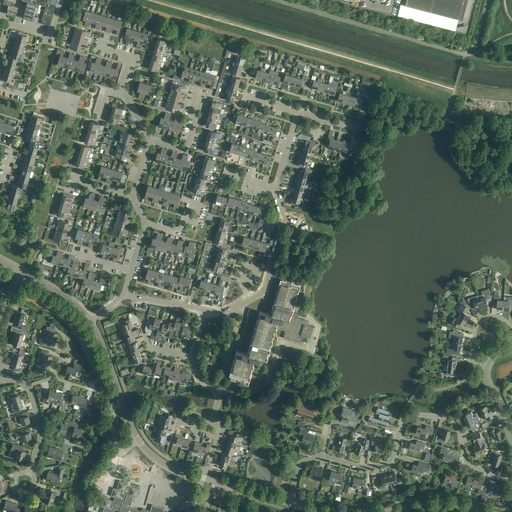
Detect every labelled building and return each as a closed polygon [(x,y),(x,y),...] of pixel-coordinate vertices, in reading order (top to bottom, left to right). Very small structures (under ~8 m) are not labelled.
[(406,0),(405,5),(430,11),(459,19),(463,0),(406,0)] [(415,17),(415,14),(425,16),(425,13),(404,8),(402,14),(415,17)] [(84,25),(87,26),(91,12),(85,10),(83,19),(86,20),(84,25)] [(91,22),(94,22),(96,13),(91,12),(87,26),(90,26),(91,22)] [(101,25),(104,25),(107,16),(101,15),(97,29),(100,29),(101,25)] [(112,28),(115,28),(117,19),(112,18),(108,32),(111,33),(112,28)] [(123,21),(117,19),(115,28),(117,29),(116,34),(119,35),(123,21)] [(460,20),(458,28),(471,31),(473,23),(460,20)] [(75,28),(74,33),(84,36),(85,33),(89,34),(90,32),(75,28)] [(126,43),(128,43),(132,29),(127,28),(124,37),(127,38),(126,43)] [(132,39),(135,40),(138,31),(132,29),(128,43),(131,44),(132,39)] [(148,34),(143,32),(139,46),(142,47),(143,42),(146,43),(148,34)] [(17,33),(15,39),(24,42),(26,36),(17,33)] [(74,33),(72,38),(87,42),(88,40),(83,38),(84,36),(74,33)] [(152,40),(151,42),(166,46),(168,41),(158,38),(157,41),(152,40)] [(15,39),(14,45),(23,47),(24,42),(15,39)] [(156,46),(155,49),(165,51),(166,46),(151,42),(151,45),(156,46)] [(71,43),(69,48),(84,52),(85,50),(80,48),(81,46),(71,43)] [(14,45),(12,51),(21,53),(23,47),(14,45)] [(60,55),(57,65),(63,66),(65,57),(63,56),(64,51),(58,49),(56,54),(60,55)] [(12,51),(10,56),(10,57),(17,59),(19,59),(21,53),(12,51)] [(153,56),(152,59),(162,61),(163,56),(149,52),(148,55),(153,56)] [(69,53),(68,58),(65,57),(63,66),(68,68),(72,54),(69,53)] [(232,61),(235,61),(235,62),(243,64),(245,58),(237,56),(234,55),(233,58),(232,61)] [(8,56),(6,62),(15,64),(17,59),(10,57),(10,56),(8,56)] [(80,56),(79,61),(76,60),(73,69),(79,71),(82,57),(80,56)] [(84,62),(85,58),(82,57),(79,71),(84,72),(87,63),(84,62)] [(92,62),(89,71),(95,72),(99,58),(96,58),(95,62),(92,62)] [(100,74),(106,75),(110,62),(107,61),(106,65),(103,65),(100,74)] [(6,62),(4,68),(13,70),(15,64),(6,62)] [(146,62),(145,65),(150,66),(149,69),(159,72),(160,66),(146,62)] [(235,62),(233,67),(241,70),(243,64),(235,62)] [(116,69),(114,68),(111,77),(116,79),(120,65),(117,64),(116,69)] [(185,76),(187,77),(190,68),(184,66),(180,80),(183,81),(185,76)] [(240,76),(241,70),(233,67),(231,73),(240,76)] [(261,80),(263,72),(263,71),(264,68),(261,67),(260,71),(257,70),(255,78),(261,80)] [(4,68),(3,73),(12,76),(13,70),(4,68)] [(195,79),(198,80),(200,71),(195,69),(191,83),(194,84),(195,79)] [(206,70),(206,72),(202,86),(204,87),(206,82),(208,83),(211,74),(212,71),(206,70)] [(269,73),(266,81),(272,83),(275,72),(270,70),(269,73)] [(261,80),(266,81),(269,73),(263,72),(261,80)] [(281,77),(278,76),(278,73),(275,72),(272,83),(278,85),(281,77)] [(3,73),(1,79),(10,82),(12,76),(3,73)] [(216,75),(211,74),(208,83),(211,84),(209,89),(212,89),(216,75)] [(283,83),(289,84),(291,76),(285,74),(283,83)] [(232,76),(231,79),(228,78),(227,81),(239,84),(240,78),(232,76)] [(289,84),(294,86),(297,78),(291,76),(289,84)] [(303,79),(297,78),(294,86),(300,88),(301,84),(307,86),(309,81),(303,79)] [(309,87),(311,88),(317,90),(320,79),(318,78),(317,81),(311,79),(309,87)] [(323,80),(320,79),(317,90),(323,92),(325,84),(322,82),(323,80)] [(230,85),(229,88),(237,90),(239,84),(227,81),(226,84),(230,85)] [(328,84),(325,84),(323,92),(329,93),(332,82),(329,81),(328,84)] [(139,97),(141,97),(145,83),(140,82),(137,91),(140,92),(139,97)] [(335,95),(337,87),(338,84),(332,82),(329,93),(335,95)] [(145,93),(148,94),(151,85),(145,83),(141,97),(144,98),(145,93)] [(172,83),(170,88),(181,91),(181,88),(186,89),(187,87),(172,83)] [(156,86),(151,85),(148,94),(150,95),(149,100),(152,100),(156,86)] [(170,88),(169,93),(184,97),(185,95),(180,93),(181,91),(170,88)] [(229,88),(227,94),(235,96),(237,90),(229,88)] [(343,103),(349,104),(351,96),(348,95),(349,93),(346,92),(345,94),(343,103)] [(337,101),(343,103),(345,94),(340,93),(337,101)] [(234,102),(235,96),(227,94),(225,99),(234,102)] [(349,104),(355,106),(358,96),(355,95),(354,97),(351,96),(349,104)] [(360,97),(358,96),(355,106),(361,108),(363,99),(360,98),(360,97)] [(168,98),(166,103),(181,107),(182,105),(177,103),(178,101),(168,98)] [(212,103),(212,106),(222,109),(223,103),(208,99),(207,102),(212,103)] [(113,102),(112,105),(108,104),(108,107),(113,108),(112,111),(122,114),(123,109),(119,107),(119,104),(113,102)] [(181,107),(166,103),(165,108),(171,110),(170,112),(174,113),(175,108),(180,109),(181,107)] [(209,113),(209,116),(219,118),(220,114),(205,109),(205,112),(209,113)] [(158,126),(164,128),(168,114),(165,113),(164,118),(161,117),(159,117),(157,122),(160,123),(158,126)] [(119,124),(120,119),(105,114),(105,117),(110,118),(109,121),(119,124)] [(232,120),(236,121),(235,123),(241,124),(243,116),(237,114),(237,115),(234,114),(232,120)] [(44,118),(41,117),(32,115),(30,121),(39,123),(40,120),(43,121),(44,118)] [(169,130),(174,131),(179,117),(176,116),(175,121),(172,120),(169,130)] [(241,124),(247,126),(249,118),(243,116),(241,124)] [(181,118),(179,117),(174,131),(180,133),(183,123),(180,123),(181,118)] [(247,126),(252,128),(252,130),(253,128),(255,120),(249,118),(247,126)] [(202,119),(202,122),(207,123),(206,126),(216,129),(217,123),(202,119)] [(253,128),(258,129),(260,123),(261,121),(255,120),(253,128)] [(30,121),(29,126),(38,129),(39,123),(30,121)] [(85,123),(84,126),(99,130),(101,125),(91,122),(90,125),(85,123)] [(258,131),(264,133),(266,124),(260,123),(258,129),(258,131)] [(13,126),(7,124),(5,133),(10,134),(13,126)] [(266,135),(267,133),(269,134),(272,126),(266,124),(264,133),(263,134),(266,135)] [(29,126),(27,132),(36,135),(38,129),(29,126)] [(88,129),(88,132),(98,135),(99,130),(84,126),(84,128),(88,129)] [(280,132),(277,131),(278,128),(272,126),(269,134),(278,137),(279,136),(280,132)] [(121,131),(120,136),(130,139),(131,136),(135,138),(136,135),(121,131)] [(25,138),(30,139),(34,141),(34,140),(36,135),(27,132),(25,138)] [(207,138),(207,140),(217,143),(218,138),(203,134),(202,136),(207,138)] [(81,138),(86,139),(85,142),(95,145),(96,140),(81,135),(81,138)] [(120,136),(118,141),(133,145),(134,143),(129,141),(130,139),(120,136)] [(334,151),(334,148),(337,140),(336,140),(333,139),(334,137),(328,136),(326,142),(329,143),(328,146),(332,148),(331,150),(334,151)] [(340,153),(341,150),(340,150),(343,142),(339,141),(340,139),(337,138),(336,140),(337,140),(334,148),(338,149),(337,152),(340,153)] [(30,139),(28,145),(37,148),(38,145),(43,146),(44,143),(34,140),(34,141),(30,139)] [(227,150),(229,151),(235,153),(238,145),(235,144),(236,140),(230,139),(227,150)] [(201,142),(200,144),(215,148),(217,143),(207,140),(206,143),(201,142)] [(350,152),(351,149),(348,148),(349,144),(345,143),(346,141),(343,140),(343,142),(340,150),(341,150),(344,151),(344,154),(348,155),(348,158),(351,159),(353,153),(350,152)] [(301,150),(303,150),(311,152),(312,148),(315,149),(317,144),(310,142),(309,145),(305,144),(304,147),(302,147),(301,150)] [(81,147),(80,150),(90,153),(92,147),(77,143),(76,146),(81,147)] [(241,146),(238,145),(235,153),(241,154),(244,144),(241,143),(241,146)] [(200,144),(200,146),(204,148),(203,150),(214,153),(215,148),(200,144)] [(244,144),(241,154),(247,156),(249,148),(243,146),(244,144)] [(28,145),(27,151),(36,153),(37,148),(28,145)] [(117,146),(115,151),(130,155),(131,153),(126,151),(127,149),(117,146)] [(253,147),(252,149),(249,148),(247,156),(252,158),(254,151),(255,151),(255,150),(256,148),(253,147)] [(155,161),(161,163),(165,149),(162,148),(161,153),(158,152),(155,161)] [(299,156),(301,157),(301,156),(309,159),(309,158),(310,155),(313,156),(314,153),(311,152),(303,150),(302,154),(300,153),(299,156)] [(27,151),(25,157),(34,159),(36,153),(27,151)] [(115,151),(114,156),(124,159),(125,156),(129,158),(130,155),(115,151)] [(166,165),(171,166),(175,152),(173,151),(171,156),(169,155),(166,165)] [(252,159),(258,161),(260,153),(255,151),(254,151),(252,158),(252,159)] [(78,157),(78,160),(87,163),(89,158),(74,153),(73,156),(78,157)] [(258,161),(263,163),(266,155),(260,153),(258,161)] [(176,168),(182,169),(186,155),(183,154),(182,159),(179,158),(176,168)] [(187,171),(188,167),(190,168),(192,162),(187,161),(188,156),(186,155),(182,169),(187,171)] [(272,156),(266,155),(263,163),(270,164),(272,156)] [(309,169),(311,162),(312,159),(309,158),(309,159),(301,156),(301,157),(300,159),(299,159),(297,165),(303,167),(303,168),(305,169),(306,168),(309,169)] [(25,157),(23,162),(32,165),(34,159),(25,157)] [(200,158),(199,161),(214,165),(215,160),(205,157),(205,160),(200,158)] [(71,163),(86,168),(87,163),(78,160),(77,162),(72,161),(71,163)] [(203,165),(203,167),(212,170),(214,165),(199,161),(198,163),(203,165)] [(23,162),(22,168),(31,171),(32,165),(23,162)] [(102,176),(104,176),(107,167),(101,166),(97,180),(100,181),(102,176)] [(196,171),(211,175),(212,170),(203,167),(202,170),(197,169),(195,168),(194,170),(196,171)] [(22,168),(20,174),(29,177),(31,171),(22,168)] [(297,176),(299,176),(307,178),(308,175),(311,175),(312,170),(309,169),(306,168),(305,169),(305,171),(300,170),(299,174),(298,173),(297,176)] [(112,179),(115,180),(117,170),(112,169),(108,183),(111,184),(112,179)] [(123,172),(117,170),(115,180),(117,180),(116,185),(119,186),(123,172)] [(200,174),(200,177),(208,180),(209,180),(211,175),(196,171),(196,173),(200,174)] [(20,174),(18,180),(27,182),(29,177),(20,174)] [(192,178),(191,180),(206,185),(208,180),(200,177),(198,176),(197,179),(192,178)] [(311,179),(309,179),(307,178),(299,176),(297,180),(296,179),(295,182),(297,182),(305,185),(305,184),(308,185),(309,182),(310,182),(312,182),(312,180),(311,179)] [(18,180),(17,186),(21,187),(25,188),(27,182),(18,180)] [(196,184),(195,186),(205,190),(206,185),(191,180),(191,182),(196,184)] [(311,187),(307,186),(308,185),(305,184),(305,185),(297,182),(296,186),(294,185),(293,188),(295,189),(303,191),(304,187),(307,188),(309,188),(310,189),(311,187)] [(12,184),(10,190),(19,193),(21,187),(17,186),(12,184)] [(148,195),(151,196),(154,187),(148,185),(144,199),(147,200),(148,195)] [(203,195),(205,190),(195,186),(194,189),(189,188),(188,190),(203,195)] [(152,202),(155,202),(159,188),(154,187),(151,196),(154,197),(152,202)] [(159,198),(161,199),(164,190),(159,188),(155,202),(157,203),(159,198)] [(308,193),(306,192),(306,191),(303,191),(295,189),(294,192),(292,192),(291,194),(293,195),(301,197),(302,193),(305,194),(307,195),(308,193)] [(10,190),(9,196),(17,198),(19,193),(10,190)] [(175,191),(175,193),(172,202),(174,203),(173,208),(176,209),(176,208),(178,208),(181,198),(179,198),(181,192),(175,191)] [(169,202),(172,202),(175,193),(169,192),(165,206),(168,206),(169,202)] [(83,206),(88,208),(92,194),(90,193),(88,198),(86,197),(83,206)] [(57,196),(57,198),(72,203),(73,197),(63,194),(62,197),(57,196)] [(88,208),(94,209),(96,200),(94,199),(95,194),(92,194),(88,208)] [(216,197),(215,197),(213,202),(221,205),(223,196),(217,195),(216,197)] [(304,198),(301,197),(293,195),(292,198),(290,197),(288,203),(295,205),(296,202),(299,203),(300,199),(303,200),(304,198)] [(9,196),(7,202),(16,204),(17,198),(9,196)] [(94,209),(99,211),(103,197),(100,196),(99,201),(96,200),(94,209)] [(227,206),(227,205),(229,198),(223,196),(221,205),(227,206)] [(106,197),(103,197),(99,211),(104,212),(107,203),(104,202),(106,197)] [(227,205),(233,207),(235,198),(229,197),(229,198),(227,205)] [(61,202),(60,205),(70,208),(72,203),(57,198),(56,201),(61,202)] [(233,207),(238,208),(241,200),(235,198),(233,207)] [(238,208),(239,208),(238,211),(240,211),(241,209),(244,210),(246,203),(247,202),(241,200),(238,208)] [(14,210),(16,204),(7,202),(5,208),(14,210)] [(244,211),(249,213),(252,205),(246,203),(244,210),(244,211)] [(249,213),(250,213),(249,218),(250,219),(252,214),(255,215),(258,207),(252,205),(249,213)] [(264,208),(258,207),(255,215),(261,216),(264,208)] [(54,208),(53,210),(58,212),(57,215),(67,218),(69,212),(54,208)] [(119,208),(118,213),(128,216),(129,213),(133,215),(134,212),(119,208)] [(118,213),(116,218),(131,222),(132,220),(127,218),(128,216),(118,213)] [(116,218),(115,223),(125,226),(126,223),(130,225),(131,222),(116,218)] [(58,219),(57,225),(71,229),(72,226),(67,225),(68,222),(58,219)] [(220,222),(219,224),(227,227),(228,227),(231,228),(232,225),(229,224),(228,224),(229,221),(228,221),(221,219),(220,219),(220,222)] [(115,223),(113,228),(128,232),(129,230),(124,229),(125,226),(115,223)] [(229,228),(227,227),(219,224),(217,230),(226,233),(226,230),(228,230),(229,228)] [(77,243),(79,244),(83,230),(84,227),(79,225),(78,229),(75,238),(78,239),(77,243)] [(113,228),(112,233),(122,236),(123,233),(128,235),(128,232),(113,228)] [(55,230),(54,235),(69,239),(69,237),(65,235),(65,233),(55,230)] [(83,240),(86,241),(88,232),(83,230),(79,244),(82,245),(83,240)] [(217,230),(216,236),(224,239),(226,233),(217,230)] [(99,235),(94,233),(90,247),(92,248),(94,243),(97,244),(99,235)] [(153,253),(154,248),(156,248),(160,234),(157,234),(156,238),(153,238),(150,247),(149,246),(147,251),(153,253)] [(68,241),(69,239),(54,235),(52,240),(62,243),(63,240),(68,241)] [(222,244),(224,239),(216,236),(214,242),(222,244)] [(241,245),(247,246),(250,238),(244,236),(241,245)] [(250,238),(247,246),(253,248),(256,240),(252,239),(252,237),(251,236),(250,238)] [(161,250),(166,252),(170,238),(168,237),(166,242),(164,241),(161,250)] [(172,253),(177,255),(181,241),(178,240),(177,245),(174,244),(172,253)] [(253,248),(259,250),(261,241),(256,240),(253,248)] [(185,245),(185,247),(183,254),(188,256),(192,242),(190,241),(188,246),(185,245)] [(267,243),(261,241),(259,250),(265,251),(267,243)] [(188,256),(194,257),(196,248),(193,247),(195,243),(192,242),(188,256)] [(98,252),(100,253),(103,253),(102,258),(105,259),(109,245),(100,243),(98,252)] [(109,255),(111,256),(114,247),(109,245),(105,259),(107,260),(109,255)] [(118,245),(117,248),(114,247),(111,256),(114,257),(112,261),(115,262),(117,255),(120,256),(123,247),(118,245)] [(215,249),(218,250),(218,252),(226,255),(228,249),(219,246),(219,247),(216,246),(215,249)] [(51,263),(57,265),(60,252),(57,251),(56,255),(53,255),(52,254),(53,250),(46,248),(44,256),(47,257),(48,255),(53,257),(51,263)] [(57,265),(63,267),(65,258),(62,257),(63,253),(60,252),(57,265)] [(215,256),(214,257),(224,261),(226,255),(218,252),(216,256),(215,256)] [(63,267),(68,268),(69,266),(72,256),(69,255),(68,259),(65,258),(63,267)] [(211,261),(215,262),(214,264),(223,266),(224,261),(214,257),(214,258),(212,257),(211,261)] [(66,275),(72,276),(77,261),(74,260),(72,267),(69,266),(68,268),(66,275)] [(72,276),(78,278),(81,269),(78,268),(80,262),(77,261),(72,276)] [(78,278),(84,280),(85,277),(87,268),(89,264),(86,263),(84,270),(81,269),(78,278)] [(223,266),(214,264),(212,264),(211,268),(211,270),(212,270),(221,272),(223,266)] [(147,283),(150,284),(154,270),(148,268),(146,277),(148,278),(147,283)] [(154,280),(156,281),(159,271),(154,270),(150,284),(152,285),(154,280)] [(82,286),(88,288),(93,272),(90,271),(88,278),(85,277),(84,280),(82,286)] [(88,288),(94,289),(96,281),(94,280),(96,273),(93,272),(88,288)] [(164,283),(167,284),(170,275),(164,273),(160,287),(163,288),(164,283)] [(107,277),(104,276),(101,275),(99,281),(96,281),(94,289),(100,291),(100,289),(103,290),(105,286),(107,277)] [(238,350),(230,378),(240,380),(239,381),(247,384),(254,359),(261,362),(262,358),(266,359),(275,326),(278,327),(278,329),(285,331),(283,338),(302,343),(304,336),(311,338),(315,327),(307,325),(308,321),(297,318),(298,314),(291,312),(300,281),(291,278),(291,277),(284,275),(272,314),(261,311),(249,353),(238,350)] [(177,287),(178,285),(180,278),(175,276),(171,290),(173,291),(175,286),(177,287)] [(191,279),(186,277),(182,291),(184,292),(186,287),(189,288),(191,279)] [(205,278),(204,281),(201,280),(199,288),(205,290),(207,282),(206,281),(207,279),(205,278)] [(208,280),(207,282),(205,290),(210,291),(213,283),(209,282),(210,281),(208,280)] [(210,291),(216,293),(218,285),(213,283),(210,291)] [(224,287),(218,285),(216,293),(222,295),(224,287)] [(481,291),(481,292),(483,298),(479,299),(482,307),(488,305),(486,299),(489,298),(488,295),(490,295),(488,289),(481,291)] [(494,292),(494,293),(493,302),(497,303),(496,309),(503,310),(503,300),(499,300),(500,293),(499,293),(499,292),(494,292)] [(468,306),(471,304),(474,303),(476,308),(482,307),(479,299),(478,295),(465,299),(466,304),(468,306)] [(511,295),(509,296),(508,297),(508,301),(503,300),(503,310),(509,310),(510,304),(511,304),(511,295)] [(462,305),(461,306),(458,311),(461,313),(459,316),(466,320),(469,315),(464,312),(466,309),(469,308),(463,300),(460,303),(462,305)] [(258,316),(260,308),(253,307),(251,315),(258,316)] [(25,317),(26,314),(27,310),(22,308),(20,312),(16,311),(15,317),(22,319),(23,316),(25,317)] [(462,325),(466,320),(459,316),(454,313),(451,318),(452,319),(451,322),(456,325),(458,322),(462,325)] [(21,326),(22,319),(15,317),(13,323),(21,326)] [(155,327),(158,328),(159,325),(161,319),(155,318),(154,320),(151,319),(149,328),(154,330),(155,327)] [(122,325),(124,331),(131,328),(132,328),(129,319),(122,322),(123,324),(122,325)] [(175,333),(181,335),(184,326),(181,325),(181,322),(176,321),(175,323),(173,329),(173,330),(176,330),(175,333)] [(171,338),(173,330),(173,329),(175,323),(169,322),(168,325),(167,331),(170,332),(168,337),(171,338)] [(166,333),(167,331),(168,325),(163,323),(162,326),(159,325),(158,328),(156,334),(162,336),(163,333),(166,333)] [(45,332),(48,333),(47,337),(56,339),(58,333),(53,332),(54,329),(47,326),(46,330),(45,332)] [(189,328),(184,326),(181,335),(184,336),(183,339),(189,340),(192,331),(188,330),(189,328)] [(16,328),(15,332),(13,338),(21,340),(23,334),(25,335),(26,331),(20,329),(20,330),(16,328)] [(122,331),(124,337),(139,332),(138,329),(132,331),(131,328),(124,331),(122,331)] [(454,339),(453,342),(462,344),(463,337),(457,336),(458,333),(449,331),(448,338),(454,339)] [(124,337),(126,343),(133,340),(134,340),(135,340),(134,337),(140,335),(139,332),(124,337)] [(40,345),(42,345),(49,347),(50,344),(54,345),(56,339),(47,337),(46,340),(41,339),(40,345)] [(19,347),(21,340),(13,338),(11,344),(19,347)] [(126,343),(127,343),(124,344),(125,347),(126,346),(128,351),(131,350),(131,351),(139,348),(137,342),(134,343),(134,340),(133,340),(126,343)] [(446,345),(445,351),(455,352),(455,349),(461,350),(462,344),(453,342),(453,346),(446,345)] [(128,352),(130,351),(131,357),(140,354),(139,351),(143,349),(142,347),(139,348),(131,351),(131,350),(128,351),(128,352)] [(43,353),(42,359),(51,362),(52,356),(48,354),(49,351),(41,349),(41,352),(43,353)] [(14,353),(12,359),(20,362),(22,355),(24,356),(25,352),(19,351),(18,354),(14,353)] [(142,360),(140,354),(131,357),(134,365),(141,363),(140,360),(142,360)] [(452,360),(448,360),(445,359),(445,366),(447,366),(447,365),(456,367),(456,363),(459,364),(460,358),(453,357),(452,360)] [(14,367),(13,370),(19,372),(20,368),(18,368),(20,362),(12,359),(11,365),(14,367)] [(42,359),(41,363),(38,362),(37,365),(36,368),(43,370),(44,367),(49,368),(51,362),(42,359)] [(160,376),(161,373),(162,367),(159,366),(161,362),(157,361),(157,364),(154,374),(160,376)] [(153,377),(154,374),(157,364),(154,363),(153,367),(150,367),(148,375),(153,377)] [(75,371),(79,372),(81,365),(74,364),(73,368),(67,366),(65,373),(66,373),(65,376),(70,378),(71,374),(74,375),(75,371)] [(139,373),(148,375),(150,367),(144,365),(144,366),(141,365),(139,373)] [(446,374),(450,375),(457,376),(458,371),(455,370),(456,367),(447,365),(447,366),(446,374)] [(163,375),(169,377),(171,370),(171,368),(163,366),(162,367),(161,373),(163,374),(163,375)] [(168,378),(174,380),(178,367),(175,366),(174,370),(171,370),(169,377),(168,378)] [(180,382),(181,380),(180,380),(183,373),(182,373),(180,372),(181,368),(178,367),(174,380),(180,382)] [(180,380),(181,380),(186,382),(185,384),(190,386),(192,380),(190,380),(192,374),(183,372),(182,373),(183,373),(180,380)] [(228,387),(235,389),(237,381),(230,379),(228,387)] [(48,404),(49,399),(53,401),(55,392),(49,390),(48,394),(45,394),(42,403),(48,404)] [(56,404),(58,405),(61,406),(63,399),(60,398),(62,394),(55,392),(53,401),(56,402),(56,404)] [(11,398),(13,404),(21,401),(19,395),(15,396),(14,393),(7,395),(8,399),(11,398)] [(73,408),(75,409),(79,396),(73,395),(70,402),(74,404),(73,408)] [(86,398),(79,396),(75,409),(78,410),(79,405),(83,406),(86,398)] [(23,407),(21,401),(13,404),(14,407),(11,408),(13,414),(20,411),(19,408),(23,407)] [(479,408),(479,409),(480,412),(478,413),(480,418),(482,417),(486,416),(488,420),(493,418),(491,412),(488,413),(485,406),(484,403),(478,406),(479,408)] [(297,415),(301,416),(301,415),(307,417),(307,418),(311,420),(312,415),(311,415),(313,410),(308,409),(308,408),(299,406),(297,415)] [(356,411),(343,407),(341,415),(343,416),(341,421),(348,424),(350,418),(354,419),(356,411)] [(369,417),(368,422),(385,427),(387,422),(388,423),(390,416),(389,415),(390,411),(377,408),(376,413),(382,415),(380,420),(369,417)] [(472,412),(466,414),(467,417),(464,418),(468,427),(471,426),(472,429),(478,426),(476,424),(480,422),(477,413),(473,415),(472,412)] [(163,415),(162,421),(162,422),(170,424),(173,415),(165,413),(165,416),(163,415)] [(23,417),(22,414),(14,416),(16,423),(20,421),(21,425),(30,422),(28,416),(23,417)] [(66,419),(65,424),(61,423),(58,432),(65,434),(66,429),(69,430),(72,421),(69,420),(66,419)] [(161,424),(160,427),(169,430),(170,424),(162,422),(162,421),(157,420),(156,423),(161,424)] [(78,423),(72,421),(69,430),(73,431),(71,436),(78,437),(81,428),(77,427),(78,423)] [(426,433),(432,434),(434,428),(426,426),(425,429),(418,427),(416,433),(425,436),(426,433)] [(157,433),(158,433),(165,435),(166,432),(171,434),(172,431),(169,430),(160,427),(159,427),(157,433)] [(302,441),(311,443),(313,436),(306,434),(307,430),(300,428),(299,434),(303,435),(302,441)] [(440,434),(438,440),(443,442),(444,439),(448,440),(450,431),(444,429),(443,435),(440,434)] [(493,435),(495,440),(502,437),(499,431),(495,432),(494,429),(488,431),(491,436),(493,435)] [(23,430),(15,433),(17,439),(21,438),(22,441),(31,439),(29,432),(24,434),(23,430)] [(232,434),(230,440),(237,442),(238,443),(241,434),(234,432),(233,435),(232,434)] [(167,435),(165,435),(158,433),(156,439),(158,439),(157,442),(164,444),(167,435)] [(476,454),(487,450),(484,443),(483,443),(481,439),(482,439),(480,433),(472,436),(474,442),(475,442),(477,446),(473,447),(476,454)] [(176,444),(181,446),(182,446),(184,439),(184,437),(175,434),(173,442),(176,443),(176,444)] [(339,436),(336,446),(333,445),(332,450),(338,452),(339,451),(343,452),(345,445),(349,446),(351,440),(347,439),(339,436)] [(364,438),(363,443),(358,442),(355,453),(358,454),(358,455),(362,456),(362,455),(364,448),(367,449),(370,440),(364,438)] [(381,441),(373,438),(372,444),(376,445),(374,451),(382,453),(384,444),(380,443),(381,441)] [(181,447),(190,450),(192,442),(189,442),(190,440),(184,439),(182,446),(181,446),(181,447)] [(228,439),(227,445),(240,449),(240,446),(236,445),(237,442),(230,440),(228,439)] [(416,444),(411,442),(409,449),(418,452),(419,448),(423,449),(425,443),(417,441),(416,444)] [(190,450),(198,452),(200,445),(201,445),(201,444),(195,442),(195,443),(192,442),(190,450)] [(22,447),(13,444),(11,450),(16,452),(14,457),(23,459),(24,455),(25,456),(26,452),(25,452),(25,451),(21,450),(22,447)] [(206,447),(201,445),(200,445),(198,452),(198,454),(204,455),(205,451),(208,452),(210,445),(207,444),(206,447)] [(227,445),(225,451),(232,453),(232,454),(234,454),(234,452),(239,453),(240,449),(227,445)] [(46,456),(54,458),(60,460),(65,461),(67,454),(62,453),(63,451),(59,450),(49,447),(46,456)] [(448,450),(441,448),(440,454),(443,455),(442,459),(448,461),(447,462),(451,463),(453,455),(447,453),(448,450)] [(219,459),(221,460),(228,462),(229,462),(230,462),(232,462),(233,457),(232,456),(232,454),(232,453),(225,451),(224,454),(221,453),(219,459)] [(492,451),(489,460),(493,461),(492,463),(498,465),(501,455),(496,454),(496,452),(492,451)] [(227,471),(230,462),(229,462),(228,462),(221,460),(219,465),(221,466),(220,469),(227,471)] [(109,463),(107,471),(115,473),(117,465),(109,463)] [(413,464),(411,471),(415,472),(414,475),(420,477),(422,470),(428,472),(430,465),(423,463),(422,466),(413,464)] [(313,465),(310,477),(319,480),(323,468),(313,465)] [(48,472),(45,479),(52,482),(52,483),(57,485),(59,479),(61,478),(64,468),(58,466),(55,474),(48,472)] [(324,484),(327,485),(330,486),(330,484),(334,485),(334,483),(337,472),(331,470),(329,478),(326,477),(324,484)] [(344,474),(337,472),(334,483),(340,485),(339,488),(342,489),(345,482),(342,481),(344,474)] [(396,478),(394,473),(388,474),(390,483),(393,482),(394,486),(405,483),(403,476),(399,477),(399,478),(396,478)] [(457,476),(447,473),(444,481),(452,483),(451,485),(457,487),(459,481),(455,480),(457,476)] [(386,484),(390,483),(388,474),(381,476),(382,481),(379,482),(380,489),(386,488),(386,484)] [(354,477),(353,484),(347,482),(344,492),(350,494),(351,489),(354,490),(355,487),(359,487),(360,478),(354,477)] [(481,481),(468,477),(466,484),(479,488),(481,481)] [(120,509),(119,511),(173,511),(166,511),(163,511),(164,508),(152,505),(150,511),(142,508),(141,511),(126,507),(127,504),(131,506),(134,496),(137,497),(139,489),(127,485),(128,483),(119,481),(117,489),(113,488),(111,496),(114,497),(113,501),(103,498),(101,506),(104,507),(102,511),(112,511),(114,510),(120,509)] [(484,486),(482,494),(488,496),(489,493),(499,496),(502,487),(490,483),(489,487),(484,486)] [(64,500),(66,494),(66,492),(51,487),(50,491),(46,490),(43,501),(52,504),(55,495),(60,496),(59,498),(64,500)] [(17,504),(5,501),(3,509),(13,511),(12,511),(18,511),(20,509),(16,508),(17,504)]
